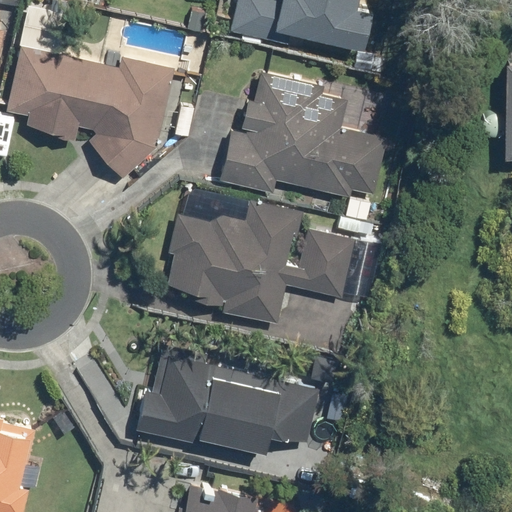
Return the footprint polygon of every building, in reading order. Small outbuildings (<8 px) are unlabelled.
[(231,0),(225,26),(303,45),(306,31),(358,44),(367,5),(352,1),(352,0),(231,0)] [(62,9),(24,1),(2,106),(23,110),(21,119),(50,125),(48,132),(73,137),(75,127),(91,130),(84,136),(120,175),(154,144),(171,63),(119,52),(116,62),(54,48),(62,9)] [(350,48),(347,67),(379,72),(382,53),(350,48)] [(511,56),(500,57),(498,153),(511,152),(511,56)] [(227,125),(215,175),(271,189),(274,177),(347,194),(350,184),(372,189),(392,106),(319,89),(321,81),(259,66),(252,94),(244,93),(236,127),(227,125)] [(219,80),(201,79),(197,121),(215,123),(219,80)] [(207,216),(174,208),(157,279),(186,286),(184,293),(219,301),(218,307),(275,320),(284,281),(356,297),(368,245),(351,241),(353,234),(297,221),(300,208),(246,195),(242,214),(220,209),(207,216)] [(355,231),(371,231),(372,218),(368,217),(369,196),(343,195),(342,217),(356,218),(355,231)] [(150,335),(129,423),(258,453),(264,429),(303,438),(316,382),(203,355),(204,348),(150,335)] [(33,422),(0,414),(0,511),(15,511),(28,458),(25,457),(33,422)] [(249,511),(254,492),(181,475),(172,511),(249,511)]
